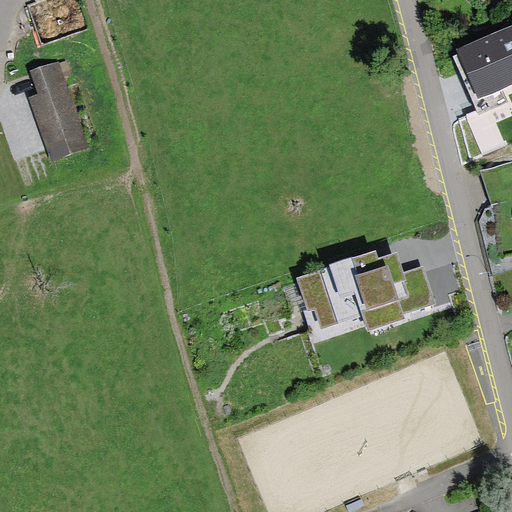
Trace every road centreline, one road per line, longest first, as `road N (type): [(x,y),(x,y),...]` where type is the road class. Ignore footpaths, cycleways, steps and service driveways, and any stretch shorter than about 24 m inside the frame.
road 1 (track): [(88,0),(232,511)]
road 2 (residential): [(406,0),(511,411)]
